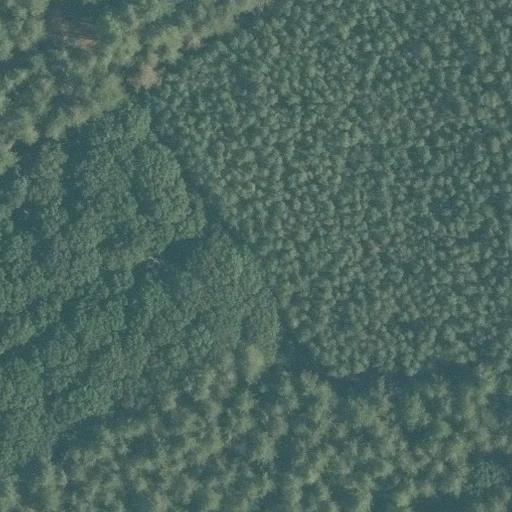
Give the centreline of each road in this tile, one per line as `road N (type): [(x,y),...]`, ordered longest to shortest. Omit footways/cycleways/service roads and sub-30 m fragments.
road 1 (track): [(511,355),(422,343),(342,353),(298,349),(258,303)]
road 2 (track): [(511,443),(389,511)]
